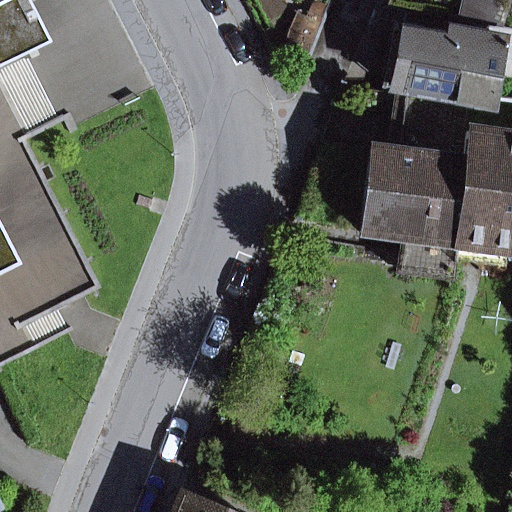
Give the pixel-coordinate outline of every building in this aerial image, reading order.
[(405,12),(454,21),(504,29),(509,0),(388,0),(385,8),(405,12)] [(0,70),(29,55),(4,6),(0,7),(0,70)] [(492,108),(492,101),(503,38),(452,29),(454,21),(405,12),(391,89),(406,91),(471,104),(492,108)] [(398,154),(462,162),(467,131),(471,104),(406,91),(398,154)] [(471,104),(467,131),(511,137),(511,102),(492,101),(492,108),(471,104)] [(511,137),(467,131),(462,162),(457,246),(511,252),(511,137)] [(453,278),(457,246),(462,162),(398,154),(371,150),(361,233),(403,239),(399,271),(453,278)] [(0,272),(15,265),(0,236),(0,272)] [(176,511),(216,511),(183,498),(176,511)]
